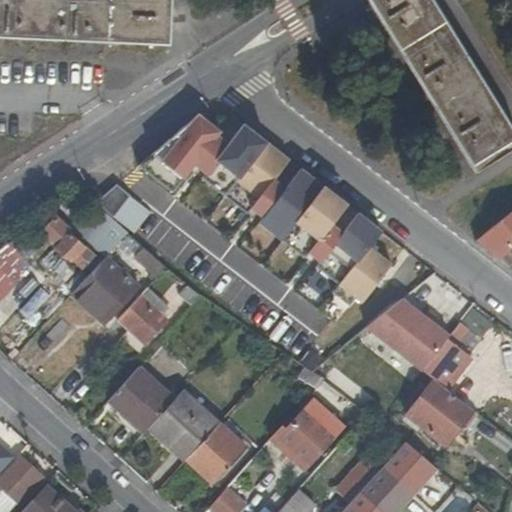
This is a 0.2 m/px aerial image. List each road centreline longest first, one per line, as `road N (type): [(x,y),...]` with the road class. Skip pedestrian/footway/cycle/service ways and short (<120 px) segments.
road 1 (unknown): [(108,137),(263,318),(294,339),(319,340),(349,313),(406,221)]
road 2 (residential): [(511,301),(219,71)]
road 3 (residential): [(219,71),(0,202)]
road 4 (residential): [(145,511),(0,383)]
road 5 (residential): [(324,0),(219,71)]
